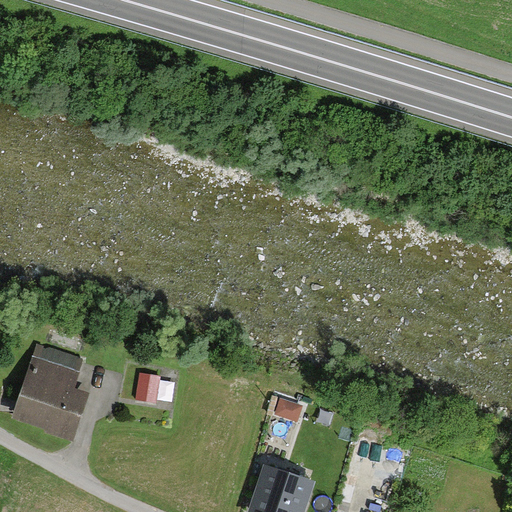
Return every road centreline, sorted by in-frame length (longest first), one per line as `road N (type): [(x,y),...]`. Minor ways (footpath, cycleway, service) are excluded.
road 1 (trunk): [(511,123),(104,0)]
road 2 (unclassified): [(511,75),(256,0)]
road 3 (residential): [(0,439),(133,511)]
